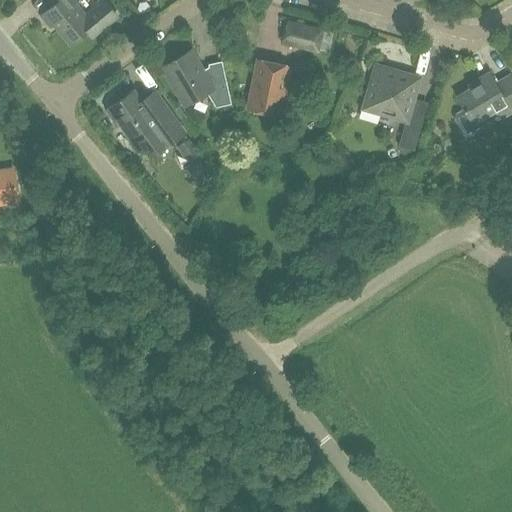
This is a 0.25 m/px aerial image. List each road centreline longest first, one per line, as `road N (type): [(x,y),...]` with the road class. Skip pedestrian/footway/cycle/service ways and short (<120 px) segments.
road 1 (unclassified): [(261,362),(54,105)]
road 2 (unclassified): [(261,362),(511,205)]
road 3 (residential): [(329,0),(460,45),(511,31)]
road 4 (unclassified): [(381,511),(261,362)]
road 5 (residential): [(54,105),(198,0)]
